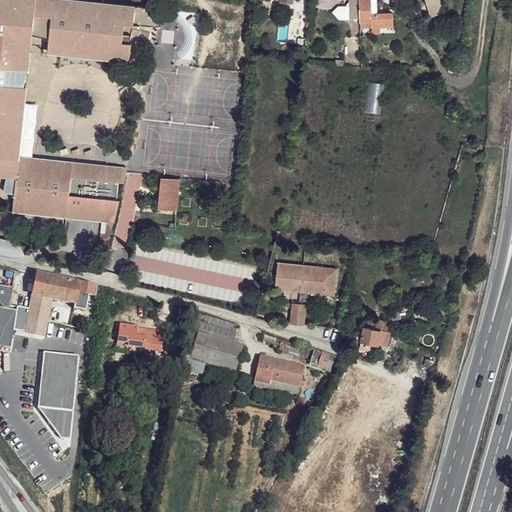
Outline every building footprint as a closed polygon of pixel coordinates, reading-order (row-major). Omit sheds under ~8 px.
[(0,0),(0,171),(21,173),(23,156),(37,0),(0,0)] [(101,0),(45,0),(44,13),(53,14),(49,51),(96,55),(101,0)] [(101,0),(96,55),(130,59),(133,40),(122,39),(125,22),(134,22),(136,4),(101,0)] [(348,0),(349,18),(358,17),(358,0),(348,0)] [(359,0),(360,26),(372,26),(372,32),(380,32),(380,26),(393,26),(393,14),(371,14),(370,0),(359,0)] [(425,0),(430,15),(444,11),(440,0),(425,0)] [(136,4),(134,22),(158,25),(163,7),(136,4)] [(180,8),(174,62),(193,65),(198,10),(180,8)] [(379,111),(382,82),(368,81),(366,100),(375,101),(374,110),(379,111)] [(80,161),(23,156),(21,173),(17,210),(71,217),(75,194),(73,194),(75,175),(78,176),(80,161)] [(80,161),(78,176),(122,180),(125,180),(129,166),(80,161)] [(21,173),(0,171),(0,208),(17,210),(21,173)] [(161,175),(158,207),(177,209),(181,177),(161,175)] [(78,176),(75,194),(120,200),(122,180),(78,176)] [(75,194),(71,216),(105,220),(117,221),(120,200),(75,194)] [(105,220),(102,243),(112,245),(117,221),(105,220)] [(18,241),(0,236),(0,253),(19,258),(25,254),(18,241)] [(302,295),(309,296),(338,299),(341,271),(282,264),(278,293),(294,294),(302,295)] [(79,282),(35,274),(31,295),(53,299),(75,303),(78,294),(79,282)] [(96,285),(79,282),(78,294),(94,296),(96,285)] [(10,288),(0,285),(0,345),(9,347),(15,309),(7,308),(10,288)] [(302,295),(294,294),(291,327),(299,328),(306,329),(309,296),(302,295)] [(53,299),(31,295),(23,331),(45,335),(53,299)] [(392,310),(391,319),(406,314),(406,304),(392,310)] [(237,327),(192,313),(188,331),(198,334),(198,332),(232,344),(237,327)] [(364,326),(360,340),(388,345),(392,323),(376,320),(376,323),(368,322),(367,327),(364,326)] [(137,327),(120,325),(118,343),(128,345),(127,347),(144,350),(146,339),(147,330),(137,329),(137,327)] [(198,334),(188,331),(183,345),(192,348),(198,334)] [(232,344),(198,332),(198,334),(192,348),(189,357),(233,372),(241,346),(232,344)] [(78,355),(43,351),(37,407),(60,437),(69,438),(78,355)] [(332,356),(322,353),(321,359),(330,362),(332,356)] [(302,367),(258,357),(252,382),(263,384),(264,379),(268,380),(297,387),(302,367)] [(330,362),(321,359),(319,365),(330,369),(334,363),(330,362)]
